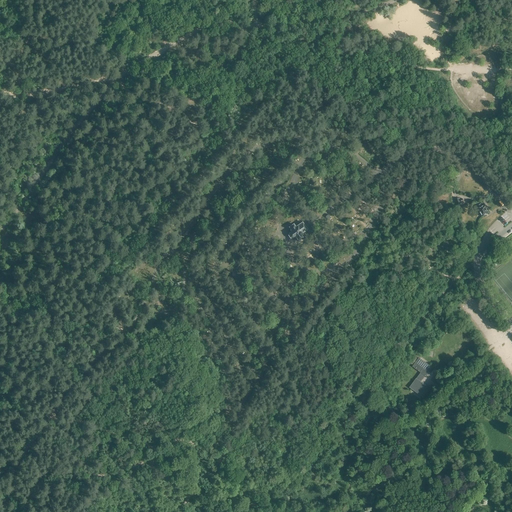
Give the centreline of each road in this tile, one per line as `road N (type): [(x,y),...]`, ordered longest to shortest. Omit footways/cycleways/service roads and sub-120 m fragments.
road 1 (track): [(305,226),(378,170),(338,146),(283,138),(246,153),(184,228)]
road 2 (unclassified): [(511,322),(486,294),(476,265),(511,226)]
